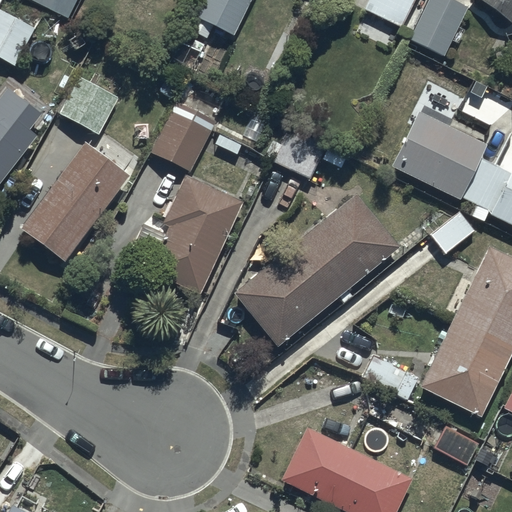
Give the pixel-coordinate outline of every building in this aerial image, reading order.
[(31,0),(68,18),(77,0),(31,0)] [(212,26),(230,35),(247,0),(201,0),(176,50),(196,59),(212,26)] [(412,0),(366,0),(362,9),(399,27),(412,0)] [(425,0),(406,39),(442,56),(465,7),(451,0),(425,0)] [(511,0),(479,0),(511,24),(511,0)] [(0,57),(13,65),(35,28),(0,7),(0,57)] [(56,111),(97,134),(117,98),(77,75),(56,111)] [(0,182),(37,136),(28,129),(41,113),(7,87),(0,96),(0,182)] [(148,151),(187,172),(214,122),(174,101),(148,151)] [(511,226),(511,161),(508,170),(479,156),(485,142),(483,141),(485,135),(452,119),(450,125),(414,108),(387,166),(457,200),(458,197),(475,205),(470,215),(483,221),(486,215),(511,226)] [(308,179),(308,178),(317,160),(325,165),(331,154),(322,150),(325,144),(288,125),(279,144),(271,140),(263,155),(271,158),(270,161),(291,172),(289,175),(304,183),(306,178),(308,179)] [(19,227),(62,261),(128,174),(84,141),(19,227)] [(197,293),(239,201),(182,175),(161,222),(168,225),(147,270),(197,293)] [(231,293),(274,346),(396,246),(353,193),(231,293)] [(473,231),(458,212),(428,234),(443,254),(473,231)] [(417,385),(478,416),(511,346),(511,257),(487,245),(417,385)] [(359,375),(404,399),(416,378),(371,354),(359,375)] [(511,382),(500,406),(511,411),(511,382)] [(278,479),(345,511),(392,511),(410,477),(304,425),(278,479)] [(431,448),(465,465),(476,445),(442,427),(431,448)]
